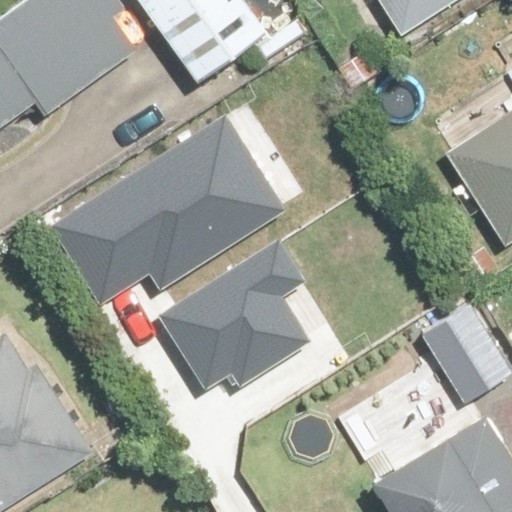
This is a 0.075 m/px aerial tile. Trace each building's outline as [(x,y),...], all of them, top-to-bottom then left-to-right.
[(0,126),(32,103),(43,118),(137,48),(115,19),(125,12),(116,0),(34,0),(0,25),(0,126)] [(265,29),(243,0),(131,0),(192,83),(265,29)] [(370,0),(396,39),(455,0),(370,0)] [(511,81),(510,83),(511,85),(511,105),(440,154),(501,246),(511,239),(511,81)] [(216,120),(48,218),(95,298),(155,263),(169,285),(276,222),(216,120)] [(299,165),(267,188),(301,237),(333,214),(299,165)] [(274,240),(147,315),(189,385),(226,364),(234,376),(296,340),(270,297),(298,281),(274,240)] [(503,367),(467,307),(419,336),(454,396),(503,367)] [(0,509),(107,445),(31,319),(0,337),(0,509)] [(467,419),(365,479),(385,511),(511,511),(511,458),(483,410),(467,419)]
